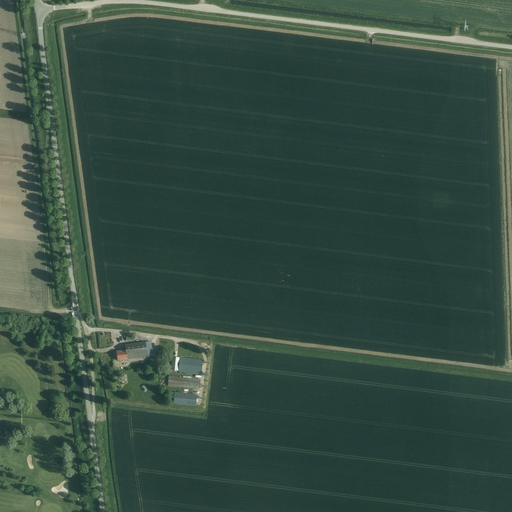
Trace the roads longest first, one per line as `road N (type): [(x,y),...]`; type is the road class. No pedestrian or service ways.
road 1 (unclassified): [(103,511),(38,13)]
road 2 (unclassified): [(511,47),(124,1),(38,13)]
